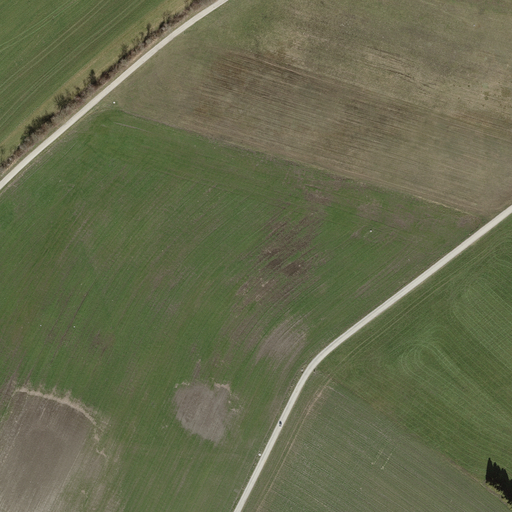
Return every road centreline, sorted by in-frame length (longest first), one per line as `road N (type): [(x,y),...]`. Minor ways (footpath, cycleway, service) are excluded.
road 1 (track): [(511,207),(335,342),(300,384),(237,511)]
road 2 (track): [(0,187),(171,38),(227,0)]
